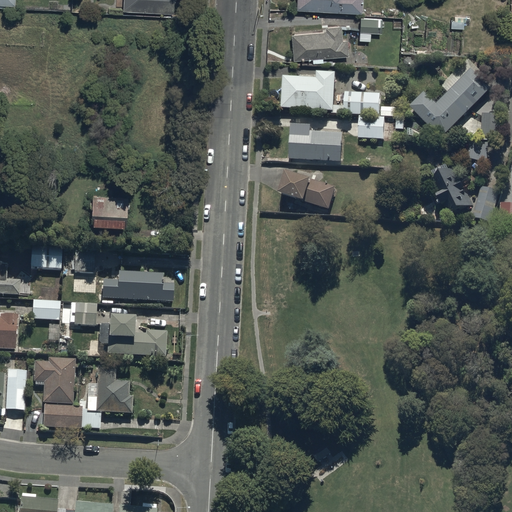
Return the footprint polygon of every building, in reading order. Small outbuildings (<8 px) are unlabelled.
[(121,0),(121,8),(173,10),(173,0),(121,0)] [(296,0),(296,8),(361,11),(361,0),(296,0)] [(382,16),(360,15),(359,38),(370,39),(370,31),(381,32),(382,16)] [(291,31),(293,58),(312,57),(312,62),(323,61),(323,56),(349,55),(348,38),(342,38),(341,24),(324,25),(324,29),(291,31)] [(423,90),(408,108),(443,139),(491,85),(471,67),(438,104),(423,90)] [(279,107),(334,111),(336,78),(281,74),(279,107)] [(361,116),(380,117),(381,94),(345,93),(344,115),(361,116)] [(380,117),(361,116),(360,139),(384,140),(385,117),(380,117)] [(291,126),(290,160),(342,162),(343,135),(312,133),(312,127),(291,126)] [(431,178),(448,217),(475,205),(458,167),(431,178)] [(275,195),(327,211),(335,188),(283,171),(275,195)] [(500,192),(481,187),(473,217),(492,222),(500,192)] [(126,193),(91,191),(90,219),(125,220),(126,193)] [(511,203),(501,203),(500,228),(511,227),(511,203)] [(30,247),(30,269),(61,270),(62,248),(30,247)] [(95,251),(75,250),(74,274),(94,275),(95,251)] [(0,295),(19,297),(20,282),(6,281),(7,264),(0,263),(0,295)] [(103,280),(102,299),(173,303),(174,285),(162,284),(163,275),(118,273),(117,281),(103,280)] [(96,304),(32,301),(31,320),(60,321),(60,313),(71,313),(70,325),(95,326),(96,304)] [(0,349),(15,351),(17,316),(0,315),(0,349)] [(109,318),(107,354),(165,358),(167,333),(146,332),(146,335),(134,334),(135,320),(109,318)] [(72,406),(74,360),(48,359),(48,364),(35,363),(34,384),(43,384),(43,404),(72,406)] [(116,368),(98,368),(97,398),(88,398),(87,409),(85,409),(86,403),(79,403),(78,408),(44,406),(42,428),(100,430),(101,413),(133,414),(133,398),(129,398),(129,384),(115,383),(116,368)] [(24,412),(26,370),(8,370),(6,411),(24,412)] [(325,444),(313,453),(319,461),(331,452),(325,444)] [(19,511),(57,511),(58,501),(21,497),(19,511)] [(65,511),(64,511),(111,511),(112,506),(76,503),(75,511),(65,511)]
